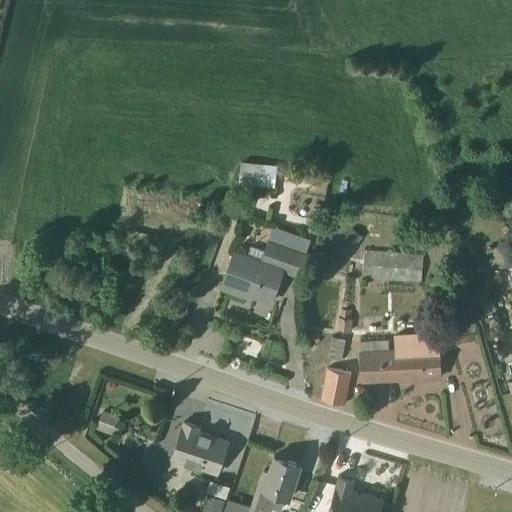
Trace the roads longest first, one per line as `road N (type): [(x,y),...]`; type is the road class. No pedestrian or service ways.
road 1 (residential): [(0,304),(298,411),(511,474)]
road 2 (track): [(0,387),(149,511)]
